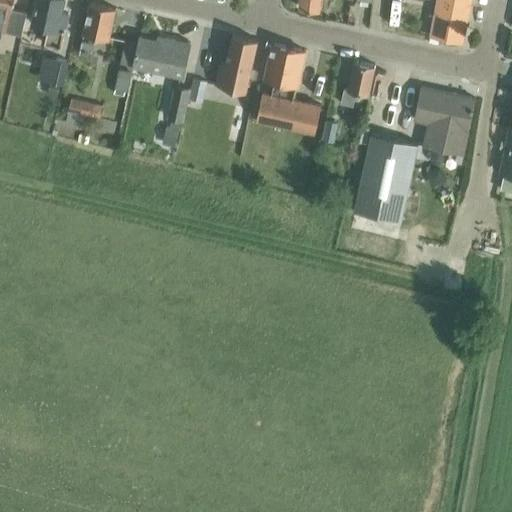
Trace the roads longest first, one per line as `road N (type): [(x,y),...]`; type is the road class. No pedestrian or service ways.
road 1 (residential): [(476,65),(460,70),(265,25)]
road 2 (residential): [(476,65),(490,89),(471,186)]
